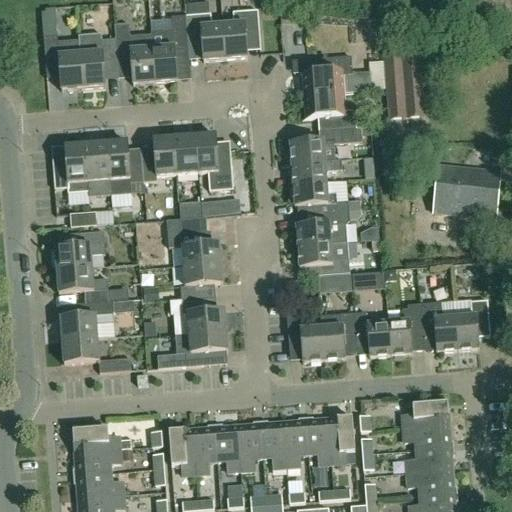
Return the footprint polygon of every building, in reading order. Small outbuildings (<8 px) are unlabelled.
[(50,15),(51,29),(65,27),(63,13),(50,15)] [(223,28),(226,63),(248,61),(246,36),(260,35),(258,13),(234,15),(234,27),(223,28)] [(211,17),(187,19),(188,41),(202,40),(204,65),(226,63),(223,28),(212,29),(211,17)] [(173,36),(152,38),(156,86),(177,85),(175,54),(189,52),(188,41),(187,19),(172,20),(173,36)] [(132,63),(133,81),(133,88),(156,86),(152,38),(152,39),(130,40),(129,26),(115,28),(116,42),(118,64),(132,63)] [(102,36),(80,38),(84,92),(106,90),(104,65),(118,64),(116,42),(102,43),(102,36)] [(62,93),(84,92),(80,38),(79,38),(79,44),(58,46),(58,39),(44,40),(46,65),(59,64),(62,93)] [(389,122),(425,120),(420,56),(384,58),(389,122)] [(353,77),(351,59),(302,63),(304,99),(344,96),(343,78),(353,77)] [(384,64),(369,66),(371,91),(386,90),(384,64)] [(332,120),(333,133),(357,131),(355,113),(345,113),(344,96),(304,99),(306,122),(332,120)] [(290,145),(292,167),(342,163),(342,162),(335,163),(334,149),(362,147),(361,131),(357,131),(333,133),(334,143),(323,144),(323,143),(290,145)] [(216,138),(196,139),(198,177),(208,176),(210,194),(233,193),(231,167),(217,168),(216,138)] [(196,139),(174,141),(176,178),(198,177),(196,139)] [(142,171),(144,186),(157,185),(157,180),(176,178),(174,141),(153,142),(155,167),(153,171),(142,171)] [(127,144),(107,146),(110,184),(111,198),(131,197),(130,187),(144,186),(142,171),(132,172),(129,169),(127,144)] [(110,184),(107,146),(85,148),(88,185),(110,184)] [(89,195),(88,185),(85,148),(65,149),(67,177),(54,178),(55,193),(67,192),(68,197),(89,195)] [(342,163),(292,167),(290,167),(291,175),(292,175),(293,188),(326,185),(326,178),(328,174),(342,173),(342,163)] [(495,223),(500,175),(438,168),(433,216),(495,223)] [(327,207),(328,216),(349,214),(348,205),(337,206),(336,197),(327,198),(326,185),(293,188),(295,209),(327,207)] [(144,186),(130,187),(131,197),(144,196),(144,186)] [(215,219),(214,206),(202,207),(203,220),(215,219)] [(361,213),(349,214),(328,216),(317,217),(317,226),(296,228),(298,249),(347,245),(346,227),(350,224),(357,223),(361,219),(361,213)] [(71,231),(97,229),(96,215),(70,217),(71,231)] [(181,236),(207,234),(206,222),(180,224),(181,236)] [(170,251),(182,250),(183,270),(221,267),(219,247),(195,249),(191,246),(190,236),(207,235),(207,234),(181,236),(180,224),(168,225),(170,251)] [(57,271),(57,274),(92,271),(91,259),(105,258),(104,235),(80,237),(81,248),(55,250),(55,254),(51,254),(52,271),(57,271)] [(347,245),(298,249),(299,271),(310,270),(310,279),(350,277),(347,245)] [(170,305),(196,303),(195,292),(198,289),(223,287),(221,267),(183,270),(185,289),(180,290),(181,303),(170,304),(170,305)] [(92,271),(57,274),(59,297),(84,295),(85,307),(113,305),(109,305),(107,282),(93,283),(92,271)] [(375,277),(376,294),(384,293),(383,276),(375,277)] [(110,305),(118,304),(117,294),(109,295),(110,305)] [(175,338),(226,334),(224,314),(200,316),(196,313),(196,303),(170,305),(171,318),(174,318),(175,338)] [(471,304),(454,305),(458,354),(480,353),(479,341),(491,340),(488,304),(472,305),(471,304)] [(115,326),(113,305),(85,307),(86,319),(60,321),(62,344),(97,341),(96,328),(115,326)] [(435,335),(437,356),(458,354),(454,305),(421,308),(422,319),(423,336),(435,335)] [(401,325),(389,326),(391,359),(413,358),(411,336),(423,336),(422,319),(421,308),(408,309),(408,313),(403,313),(400,320),(401,325)] [(321,319),(322,331),(301,333),(299,312),(287,313),(289,340),(301,339),(303,366),(324,364),(321,319)] [(370,361),(391,359),(389,326),(368,328),(367,316),(354,317),(356,342),(368,341),(370,361)] [(344,343),(356,342),(354,317),(321,319),(324,364),(346,363),(344,343)] [(186,371),(201,370),(200,359),(203,356),(228,354),(226,334),(175,338),(177,358),(185,357),(186,371)] [(97,341),(62,344),(64,368),(99,365),(100,377),(131,374),(131,362),(99,364),(97,341)] [(147,379),(138,379),(138,389),(148,389),(147,379)] [(403,433),(450,429),(448,406),(413,408),(414,418),(402,419),(403,433)] [(360,420),(361,436),(371,435),(370,419),(360,420)] [(333,469),(333,468),(346,467),(345,456),(355,456),(353,420),(329,422),(333,469)] [(284,426),(287,472),(301,471),(300,460),(309,459),(306,421),(299,422),(299,424),(284,426)] [(306,421),(309,459),(318,458),(319,470),(333,469),(329,422),(314,423),(313,421),(306,421)] [(261,425),(264,462),(273,462),(273,473),(287,472),(284,426),(268,428),(268,424),(261,425)] [(238,429),(241,475),(255,474),(254,463),(264,462),(261,425),(253,425),(253,428),(238,429)] [(218,466),(215,428),(208,429),(208,431),(193,432),(196,479),(210,478),(209,467),(218,466)] [(238,429),(223,430),(222,428),(215,428),(218,466),(227,465),(228,476),(241,475),(238,429)] [(451,445),(450,429),(403,433),(404,447),(416,446),(416,455),(454,452),(454,444),(451,445)] [(75,457),(121,454),(121,453),(132,452),(131,443),(120,444),(120,440),(109,441),(108,431),(73,434),(75,456),(75,457)] [(196,479),(193,432),(169,434),(172,469),(181,469),(182,480),(196,479)] [(152,436),(153,451),(153,452),(163,451),(162,435),(152,436)] [(363,459),(373,458),(372,442),(362,443),(363,459)] [(455,459),(454,452),(416,455),(417,464),(406,464),(407,478),(453,475),(451,459),(455,459)] [(74,480),(111,477),(111,468),(122,467),(121,454),(75,457),(76,472),(73,473),(74,480)] [(153,458),(155,474),(165,473),(164,457),(153,458)] [(374,474),(373,458),(363,459),(364,475),(374,474)] [(166,489),(165,473),(155,474),(156,490),(166,489)] [(458,497),(457,497),(457,490),(454,490),(453,475),(407,478),(408,492),(419,491),(420,500),(458,497)] [(78,503),(124,499),(123,485),(112,486),(111,477),(74,480),(74,487),(77,487),(78,503)] [(366,504),(376,503),(375,488),(365,488),(366,504)] [(335,494),(335,504),(351,503),(350,493),(335,494)] [(335,504),(335,494),(319,495),(320,506),(335,504)] [(290,508),(306,507),(305,497),(289,498),(290,508)] [(458,505),(458,497),(420,500),(420,509),(409,510),(409,511),(455,511),(455,505),(458,505)] [(266,499),(267,509),(283,508),(282,498),(266,499)] [(125,511),(124,499),(78,503),(78,511),(125,511)] [(251,511),(267,509),(266,499),(251,501),(251,511)] [(244,501),(243,501),(228,502),(228,511),(237,511),(244,511),(244,501)] [(167,511),(167,503),(157,504),(157,511),(167,511)] [(198,505),(198,511),(214,511),(214,503),(198,505)] [(376,511),(376,505),(376,503),(366,504),(367,509),(366,511),(376,511)]
